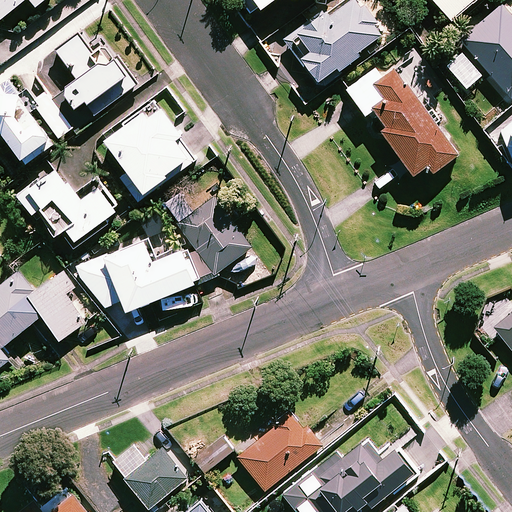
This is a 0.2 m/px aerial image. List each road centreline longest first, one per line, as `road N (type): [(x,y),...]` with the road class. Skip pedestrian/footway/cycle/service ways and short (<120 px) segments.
road 1 (residential): [(0,437),(344,297)]
road 2 (residential): [(167,0),(297,182),(344,297)]
road 3 (residential): [(404,271),(440,375),(511,475)]
